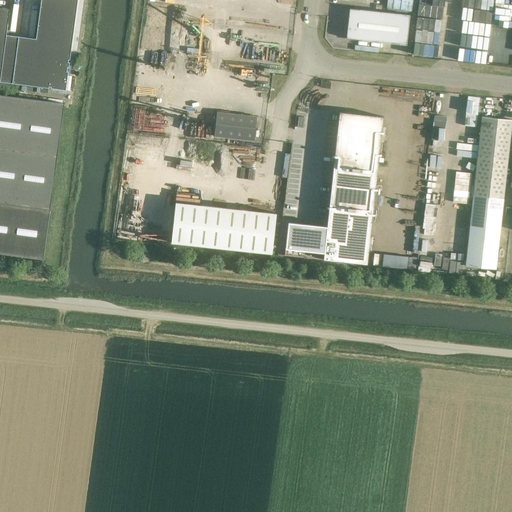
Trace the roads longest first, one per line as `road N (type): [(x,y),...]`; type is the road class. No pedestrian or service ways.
road 1 (unclassified): [(511,353),(0,300)]
road 2 (unclassified): [(511,84),(322,60),(309,40),(312,0)]
